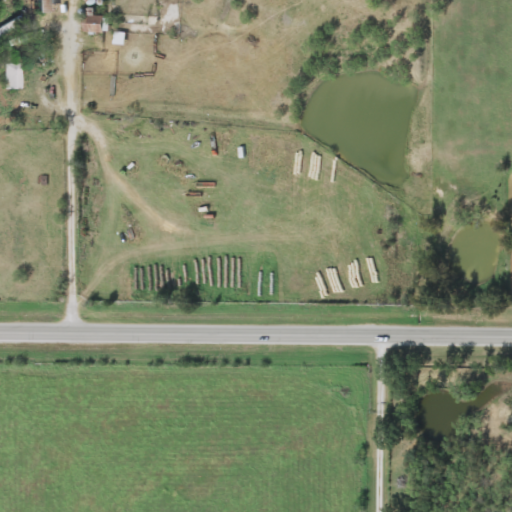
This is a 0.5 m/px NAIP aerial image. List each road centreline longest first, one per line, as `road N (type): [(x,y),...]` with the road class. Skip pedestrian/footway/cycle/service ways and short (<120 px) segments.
road 1 (secondary): [(511,332),(0,327)]
road 2 (track): [(382,511),(382,331)]
